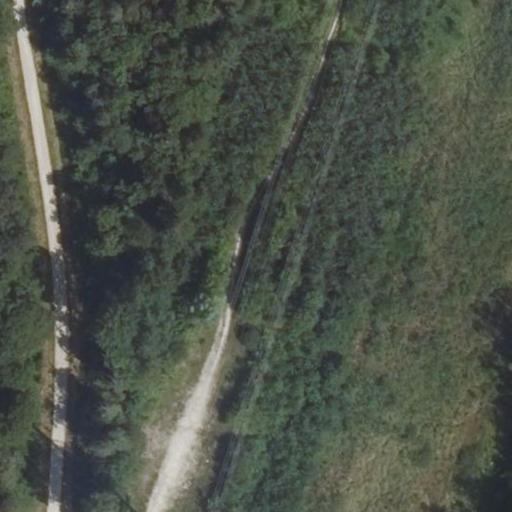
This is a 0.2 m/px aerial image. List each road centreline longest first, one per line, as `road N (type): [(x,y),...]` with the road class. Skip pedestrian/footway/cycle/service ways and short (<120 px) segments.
road 1 (track): [(343,0),(311,89),(243,225),(218,336),(154,511)]
road 2 (track): [(56,511),(67,395),(27,0)]
